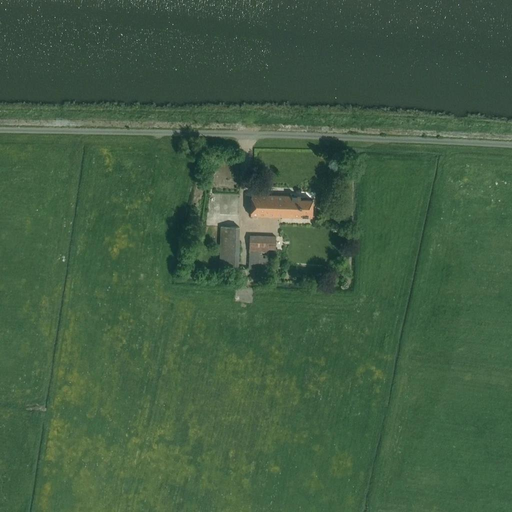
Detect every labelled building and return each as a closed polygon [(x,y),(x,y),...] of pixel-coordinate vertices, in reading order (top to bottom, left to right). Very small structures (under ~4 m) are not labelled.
[(312,200),(300,200),(300,196),(251,195),(250,215),(312,218),(312,200)] [(239,227),(221,226),(219,266),(238,267),(239,227)] [(288,236),(282,233),(278,240),(285,243),(288,236)] [(249,235),(249,249),(275,250),(276,236),(249,235)] [(243,285),(242,295),(255,296),(257,287),(243,285)]
